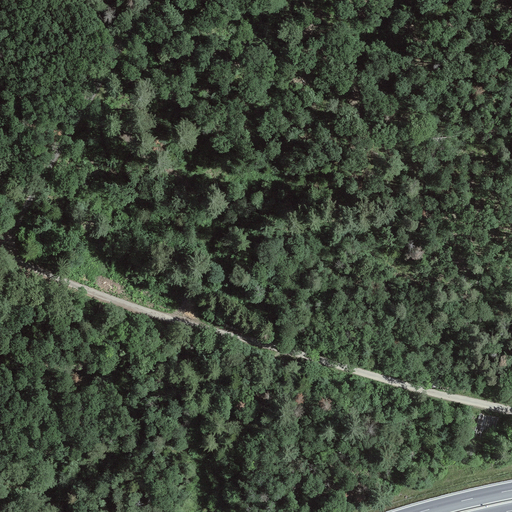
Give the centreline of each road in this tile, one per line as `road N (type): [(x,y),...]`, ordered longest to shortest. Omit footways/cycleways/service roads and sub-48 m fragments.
road 1 (track): [(511,410),(100,298),(0,261)]
road 2 (track): [(150,0),(6,264)]
